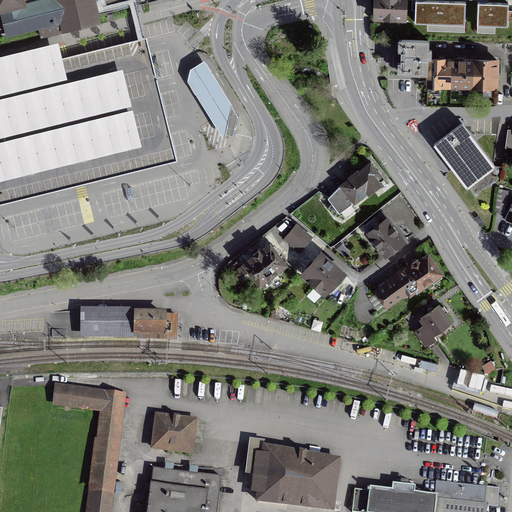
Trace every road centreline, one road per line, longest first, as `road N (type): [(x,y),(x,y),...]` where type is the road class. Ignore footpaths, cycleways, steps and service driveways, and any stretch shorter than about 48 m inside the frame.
road 1 (residential): [(243,39),(307,134),(313,155),(300,187),(202,262),(0,306)]
road 2 (secondary): [(511,309),(379,129)]
road 3 (secondary): [(379,129),(348,56),(347,0)]
road 4 (residential): [(379,129),(412,113),(503,111)]
road 5 (residential): [(437,49),(504,51),(503,111)]
